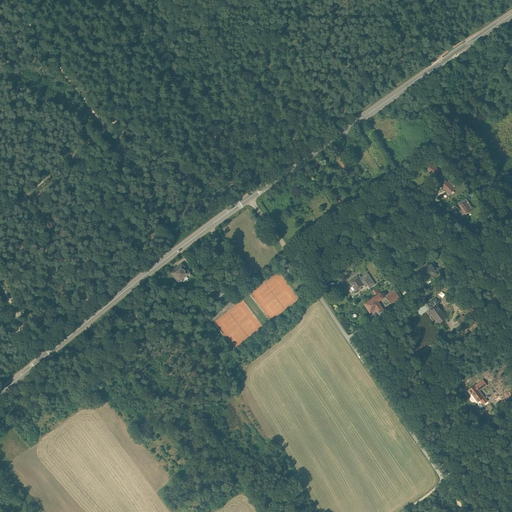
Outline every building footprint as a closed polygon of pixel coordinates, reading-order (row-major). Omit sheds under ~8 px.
[(344,158),(347,156),(344,151),(335,157),(345,171),(350,167),(348,165),(344,158)] [(435,176),(439,171),(431,165),(427,170),(435,176)] [(449,193),(454,189),(453,189),(455,187),(449,181),(447,182),(443,187),(449,193)] [(465,214),(469,211),(471,210),(466,202),(467,201),(466,199),(460,202),(462,205),(460,206),(465,214)] [(392,219),(389,216),(387,218),(384,214),(379,218),(381,221),(378,224),(373,227),(375,231),(380,227),(381,228),(384,225),(385,226),(390,223),(389,221),(392,219)] [(401,228),(397,221),(388,227),(390,231),(397,227),(399,230),(401,228)] [(431,264),(430,265),(428,263),(417,270),(420,275),(423,274),(426,277),(435,271),(431,264)] [(171,272),(178,282),(181,285),(191,276),(181,264),(171,272)] [(441,276),(445,273),(446,272),(446,271),(447,270),(444,266),(443,267),(442,266),(437,270),(441,276)] [(366,283),(370,288),(375,284),(367,273),(362,276),(362,277),(361,278),(359,275),(357,276),(357,277),(349,282),(352,286),(354,285),(357,290),(364,285),(363,285),(366,283)] [(225,295),(223,293),(223,292),(221,290),(221,289),(220,289),(216,284),(206,292),(212,300),(215,298),(217,301),(225,295)] [(387,297),(391,304),(399,298),(394,290),(385,296),(386,298),(387,297)] [(377,313),(383,309),(378,302),(383,298),(380,293),(364,304),(367,308),(368,307),(371,312),(375,309),(377,313)] [(438,324),(446,318),(437,305),(436,304),(438,302),(435,298),(427,304),(430,308),(431,310),(429,311),(438,324)] [(469,312),(463,317),(462,315),(456,320),(460,325),(466,321),(472,316),(469,312)] [(478,402),(480,400),(483,404),(487,401),(479,390),(487,385),(483,380),(475,385),(468,390),(469,390),(467,391),(470,396),(472,394),(478,402)]
